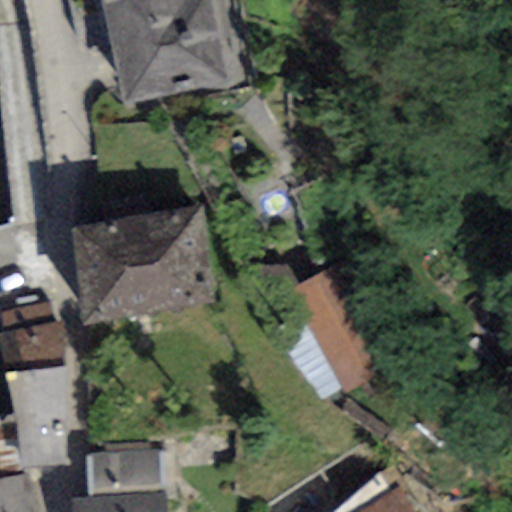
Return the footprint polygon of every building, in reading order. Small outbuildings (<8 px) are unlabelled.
[(99,0),(118,99),(237,76),(221,0),(99,0)] [(202,202),(72,218),(84,313),(213,298),(202,202)] [(282,285),(333,392),(402,358),(351,252),(282,285)] [(60,360),(4,366),(16,411),(20,462),(61,461),(60,360)] [(429,511),(406,473),(342,511),(429,511)] [(164,511),(165,500),(70,502),(70,511),(164,511)]
